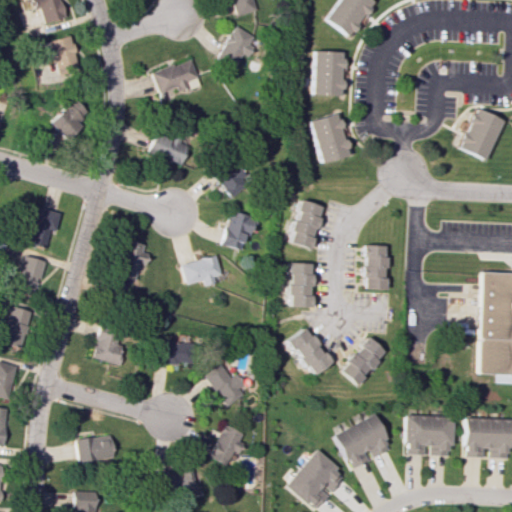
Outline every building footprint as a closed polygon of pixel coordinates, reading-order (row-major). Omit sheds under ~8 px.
[(30,0),(33,8),(35,7),(41,23),(62,15),(56,0),(30,0)] [(255,9),(252,0),(228,0),(234,16),(255,9)] [(371,2),(369,0),(334,0),(321,18),(345,37),(371,2)] [(254,37),(232,25),(214,56),(232,67),(241,52),(244,54),(254,37)] [(74,65),(67,35),(46,40),(53,70),(74,65)] [(309,94),(339,95),(340,51),(310,50),(309,94)] [(196,77),(188,57),(149,74),(158,93),(175,86),(177,91),(187,87),(185,82),(196,77)] [(46,123),(63,140),(88,114),(71,97),(46,123)] [(499,120),(471,107),(453,147),(481,159),(499,120)] [(316,162),(346,154),(334,112),(305,119),(316,162)] [(180,163),(187,142),(152,132),(146,152),(180,163)] [(225,197),(249,187),(237,158),(212,168),(225,197)] [(319,206),(297,199),(284,241),(306,248),(319,206)] [(23,243),(42,247),(46,229),(51,230),(55,212),(31,206),(23,243)] [(239,250),(243,234),(249,236),(255,218),(228,210),(218,244),(239,250)] [(136,263),(144,264),(146,253),(140,252),(142,243),(121,239),(113,276),(133,280),(136,263)] [(387,288),(387,277),(384,277),(384,256),(381,256),(381,244),(360,244),(360,288),(387,288)] [(199,279),(201,286),(212,282),(210,276),(218,273),(212,253),(177,264),(183,284),(199,279)] [(31,295),(41,261),(20,254),(10,289),(31,295)] [(511,256),(511,257),(510,272),(476,271),(473,373),(491,374),(491,382),(511,382),(511,256)] [(284,306),(307,307),(309,262),(285,262),(284,306)] [(26,310),(6,305),(0,330),(0,343),(17,348),(26,310)] [(115,364),(120,346),(113,344),(116,331),(96,326),(88,358),(115,364)] [(308,375),(327,362),(302,326),(283,339),(308,375)] [(335,369),(351,384),(381,352),(365,337),(335,369)] [(185,343),(154,340),(152,361),(183,364),(185,343)] [(12,365),(0,362),(0,398),(3,399),(12,365)] [(201,374),(222,405),(243,392),(231,374),(226,377),(217,363),(201,374)] [(329,432),(345,469),(367,459),(366,457),(386,449),(371,414),(329,432)] [(400,444),(403,444),(403,453),(421,454),(421,445),(426,445),(426,454),(447,455),(448,416),(401,414),(400,444)] [(507,418),(461,417),(460,456),(480,456),(480,448),(485,448),(485,457),(505,457),(507,418)] [(204,457),(223,465),(230,451),(234,453),(239,442),(235,440),(239,432),(219,424),(204,457)] [(72,460),(108,458),(107,435),(71,436),(72,460)] [(280,485),(311,510),(325,493),(326,493),(341,475),(310,449),(280,485)] [(190,485),(189,469),(154,470),(155,496),(185,495),(185,485),(190,485)] [(67,511),(90,511),(91,491),(68,490),(67,511)]
